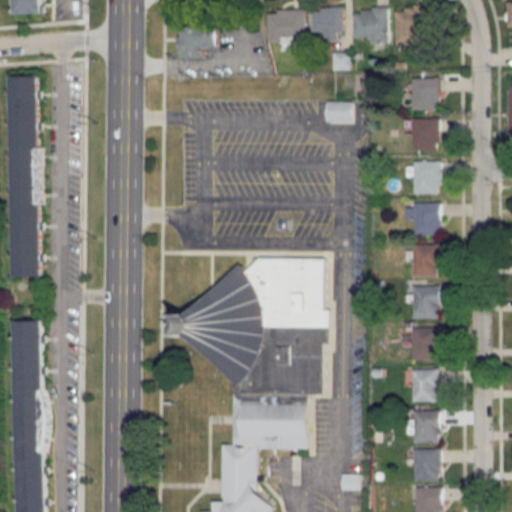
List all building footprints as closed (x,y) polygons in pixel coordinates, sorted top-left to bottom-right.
[(13,0),(14,14),(44,12),(43,0),(13,0)] [(431,44),(431,6),(397,7),(398,45),(431,44)] [(325,39),(345,39),(345,7),(314,7),(314,32),(325,32),(325,39)] [(391,7),(356,7),(356,41),(391,41),(391,7)] [(307,9),(271,9),(271,43),(307,43),(307,9)] [(220,27),(180,27),(180,58),(207,58),(207,47),(220,47),(220,27)] [(352,52),(335,52),(335,70),(352,70),(352,52)] [(13,277),(44,277),(43,75),(12,75),(13,277)] [(441,77),(417,77),(417,109),(441,109),(441,77)] [(356,121),(356,101),(328,101),(328,121),(356,121)] [(441,117),(414,117),(414,150),(441,150),(441,117)] [(443,161),(410,161),(410,180),(416,180),(416,193),(442,193),(443,161)] [(443,202),(408,202),(408,221),(416,221),(416,235),(443,235),(443,202)] [(329,258),(328,310),(335,310),(335,343),(327,343),(327,394),(314,394),(313,449),(260,448),(260,475),(267,475),(267,481),(260,481),(260,486),(277,508),(272,511),(205,511),(216,511),(216,501),(225,501),(226,443),(235,443),(235,386),(239,383),(181,324),(243,263),(249,270),(263,257),(329,258)] [(441,285),(415,285),(415,318),(441,318),(441,285)] [(17,511),(48,511),(47,319),(16,319),(17,511)] [(440,360),(440,327),(414,327),(414,360),(440,360)] [(443,401),(443,368),(414,368),(414,401),(443,401)] [(444,410),(415,410),(415,442),(444,442),(444,410)] [(416,448),(416,481),(444,481),(444,448),(416,448)] [(362,474),(345,474),(345,489),(362,489),(362,474)] [(443,511),(444,486),(417,486),(417,511),(443,511)]
